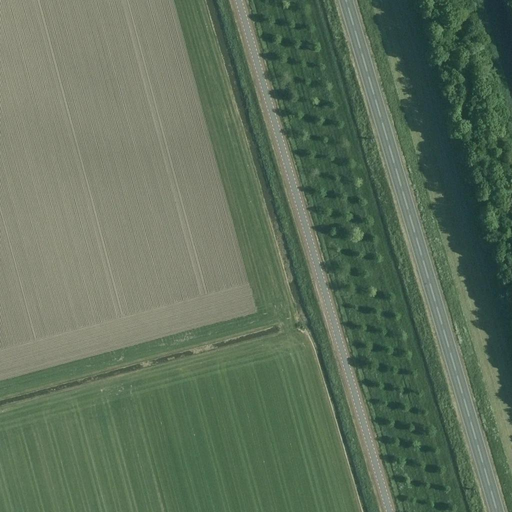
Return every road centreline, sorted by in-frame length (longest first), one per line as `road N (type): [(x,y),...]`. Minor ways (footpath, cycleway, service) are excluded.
road 1 (unclassified): [(387,511),(232,0)]
road 2 (trunk): [(496,511),(345,0)]
